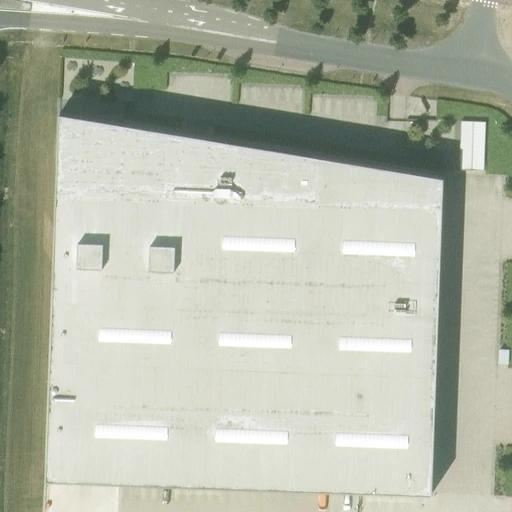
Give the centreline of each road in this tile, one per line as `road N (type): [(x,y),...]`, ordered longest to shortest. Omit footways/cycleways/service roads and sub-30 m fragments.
road 1 (unclassified): [(253,39),(511,84)]
road 2 (unclassified): [(253,39),(70,9)]
